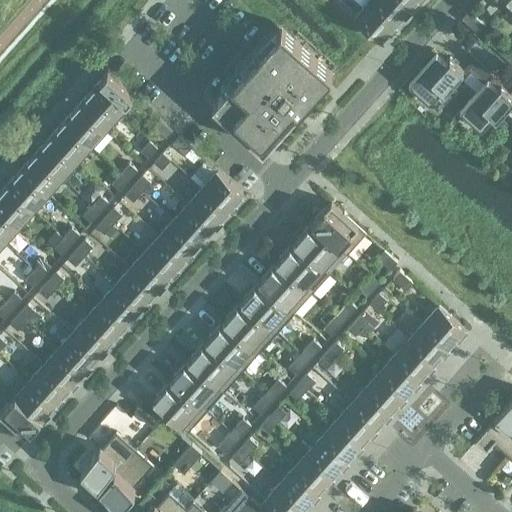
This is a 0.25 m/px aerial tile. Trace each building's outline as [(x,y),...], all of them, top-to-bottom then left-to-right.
[(374,0),(369,0),(358,13),(357,14),(382,38),(398,21),(374,0)] [(406,0),(374,0),(398,21),(412,5),(406,0)] [(511,0),(499,0),(509,9),(511,6),(511,0)] [(478,32),(485,24),(469,9),(462,17),(478,32)] [(277,30),(213,101),(264,147),(328,75),(277,30)] [(490,42),(506,56),(511,49),(511,47),(497,34),(490,42)] [(446,61),(436,52),(409,82),(430,101),(442,88),(445,90),(464,69),(450,57),(446,61)] [(493,72),(475,56),(466,65),(485,82),(487,79),(493,72)] [(93,88),(118,111),(134,94),(108,71),(93,88)] [(511,88),(510,91),(501,83),(498,88),(487,79),(485,82),(461,109),(482,128),(494,114),(496,117),(508,104),(511,107),(511,88)] [(118,111),(93,88),(78,104),(104,127),(118,111)] [(104,127),(78,104),(64,120),(90,143),(104,127)] [(173,129),(160,118),(154,125),(167,136),(173,129)] [(90,143),(64,120),(49,136),(75,159),(90,143)] [(185,153),(190,147),(191,146),(178,134),(172,141),(185,153)] [(75,159),(49,136),(35,152),(61,175),(75,159)] [(158,146),(150,139),(141,149),(149,156),(158,146)] [(154,161),(162,168),(171,158),(163,151),(154,161)] [(61,175),(35,152),(21,168),(46,192),(61,175)] [(130,161),(121,171),(129,178),(138,168),(130,161)] [(46,192),(21,168),(6,184),(32,208),(46,192)] [(243,193),(217,169),(203,186),(229,209),(243,193)] [(120,188),(129,178),(121,171),(112,181),(120,188)] [(143,173),(134,183),(142,190),(151,180),(143,173)] [(134,200),(142,190),(134,183),(126,193),(134,200)] [(32,208),(6,184),(0,191),(0,207),(17,224),(32,208)] [(203,186),(188,202),(214,225),(229,209),(203,186)] [(101,194),(92,204),(100,211),(109,201),(101,194)] [(325,207),(313,220),(347,251),(365,231),(332,201),(326,207),(325,207)] [(214,225),(188,202),(174,218),(200,242),(214,225)] [(90,221),(100,211),(92,204),(83,214),(90,221)] [(114,205),(106,215),(113,222),(122,212),(114,205)] [(17,224),(0,207),(0,237),(3,240),(17,224)] [(105,232),(113,222),(106,215),(97,225),(105,232)] [(200,242),(174,218),(159,234),(185,258),(200,242)] [(347,251),(313,220),(312,221),(313,222),(308,227),(307,226),(295,240),(330,271),(330,270),(323,264),(340,246),(347,252),(347,251)] [(72,226),(63,236),(71,243),(80,233),(72,226)] [(185,258),(159,234),(145,250),(171,274),(185,258)] [(62,253),(71,243),(63,236),(54,245),(62,253)] [(86,237),(77,247),(85,254),(93,245),(86,237)] [(330,271),(295,240),(295,241),(290,247),(290,246),(278,260),(312,290),(330,271)] [(76,264),(85,254),(77,247),(68,257),(76,264)] [(398,260),(385,249),(378,257),(391,268),(398,260)] [(171,274),(145,250),(130,266),(156,290),(171,274)] [(43,258),(34,268),(42,275),(51,265),(43,258)] [(312,290),(278,260),(277,260),(278,261),(273,266),(272,266),(260,279),(294,310),(312,290)] [(156,290),(130,266),(116,283),(142,306),(156,290)] [(34,285),(42,275),(34,268),(26,278),(34,285)] [(413,280),(400,268),(393,276),(406,288),(413,280)] [(57,270),(48,280),(56,287),(65,277),(57,270)] [(380,281),(372,274),(359,288),(367,295),(380,281)] [(294,310),(260,279),(259,280),(260,280),(255,286),(255,285),(242,299),(277,330),(294,310)] [(47,296),(56,287),(48,280),(39,289),(47,296)] [(142,306),(116,283),(102,299),(127,322),(142,306)] [(14,290),(6,300),(14,307),(22,297),(14,290)] [(388,298),(380,291),(371,301),(379,308),(388,298)] [(127,322),(102,299),(87,315),(113,338),(127,322)] [(277,330),(242,299),(242,300),(238,305),(237,305),(225,319),(259,349),(277,330)] [(349,299),(337,313),(345,320),(357,306),(349,299)] [(0,312),(5,317),(14,307),(6,300),(0,306),(0,312)] [(28,302),(19,312),(27,319),(36,309),(28,302)] [(439,303),(424,320),(450,344),(465,327),(439,303)] [(365,307),(356,317),(364,325),(373,314),(365,307)] [(18,329),(27,319),(19,312),(10,321),(18,329)] [(332,334),(345,320),(337,313),(324,327),(332,334)] [(113,338),(87,315),(73,331),(99,354),(113,338)] [(356,334),(364,325),(356,317),(348,327),(356,334)] [(259,349),(225,319),(224,319),(225,320),(220,325),(219,325),(207,338),(242,369),(259,349)] [(424,320),(410,336),(436,360),(450,344),(424,320)] [(99,354),(73,331),(58,347),(84,370),(99,354)] [(410,336),(395,353),(421,376),(436,360),(410,336)] [(242,369),(207,338),(207,339),(202,345),(202,344),(189,358),(224,389),(242,369)] [(314,338),(301,352),(309,359),(322,345),(314,338)] [(337,339),(327,350),(335,357),(344,347),(337,339)] [(84,370),(58,347),(44,363),(70,386),(84,370)] [(327,366),(335,357),(327,350),(319,359),(327,366)] [(297,373),(309,359),(301,352),(289,366),(297,373)] [(395,353),(381,369),(407,392),(421,376),(395,353)] [(224,389),(189,358),(190,359),(185,365),(184,364),(172,378),(206,408),(224,389)] [(70,386),(44,363),(29,379),(55,402),(70,386)] [(381,369),(367,385),(393,408),(407,392),(381,369)] [(308,372),(299,382),(307,389),(316,379),(308,372)] [(206,408),(172,378),(171,378),(172,379),(167,384),(166,384),(154,398),(188,429),(206,408)] [(279,378),(266,391),(274,398),(286,385),(279,378)] [(55,402),(29,379),(15,395),(41,418),(55,402)] [(298,398),(307,389),(299,382),(290,391),(298,398)] [(367,385),(352,401),(378,424),(393,408),(367,385)] [(261,412),(274,398),(266,391),(254,405),(261,412)] [(41,418),(15,395),(0,411),(26,435),(41,418)] [(511,430),(511,398),(475,440),(486,450),(494,441),(508,455),(511,450),(511,432),(511,430)] [(143,399),(134,409),(154,427),(163,417),(143,399)] [(378,424),(352,401),(338,417),(364,440),(378,424)] [(279,404),(270,414),(278,421),(287,411),(279,404)] [(269,431),(278,421),(270,414),(261,423),(269,431)] [(243,417),(231,430),(239,438),(251,424),(243,417)] [(338,417),(323,433),(349,456),(364,440),(338,417)] [(100,485),(101,486),(135,447),(116,430),(102,447),(100,445),(92,453),(91,452),(79,466),(93,479),(93,480),(94,481),(96,479),(102,484),(100,485)] [(226,452),(239,438),(231,430),(218,445),(226,452)] [(323,433),(309,449),(335,472),(349,456),(323,433)] [(164,454),(174,463),(192,443),(182,434),(164,454)] [(250,436),(241,446),(249,453),(258,443),(250,436)] [(202,452),(192,443),(174,463),(184,472),(202,452)] [(240,463),(249,453),(241,446),(232,456),(240,463)] [(135,447),(101,486),(108,493),(109,493),(108,494),(121,506),(133,492),(134,492),(135,491),(134,489),(136,487),(134,486),(154,464),(135,447)] [(309,449),(295,465),(320,488),(335,472),(309,449)] [(295,465),(280,481),(306,504),(320,488),(295,465)] [(232,492),(240,483),(223,467),(205,487),(214,496),(224,484),(232,492)] [(281,511),(299,511),(306,504),(280,481),(265,498),(281,511)] [(223,507),(228,511),(236,511),(251,496),(241,487),(223,507)] [(182,511),(194,500),(193,499),(187,506),(169,491),(156,505),(155,504),(153,506),(151,505),(150,506),(150,507),(145,511),(182,511)] [(254,511),(261,505),(251,496),(236,511),(254,511)] [(207,511),(194,500),(182,511),(207,511)]
